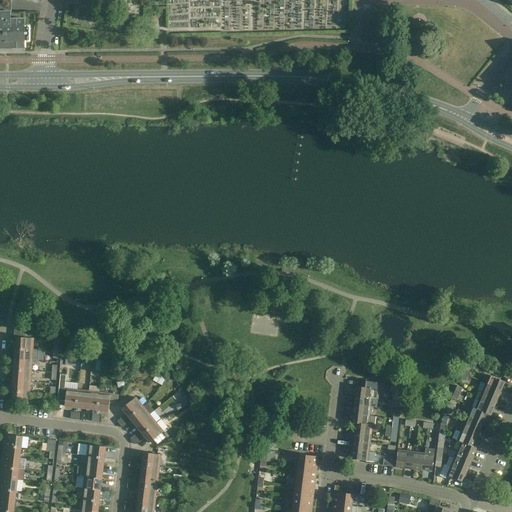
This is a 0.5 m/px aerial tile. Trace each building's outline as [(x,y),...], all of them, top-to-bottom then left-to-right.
[(0,0),(0,50),(24,50),(24,49),(25,49),(25,42),(30,42),(30,26),(25,26),(25,12),(11,12),(11,6),(11,0),(21,0),(29,0),(28,0),(36,0),(35,0),(0,0)] [(15,348),(33,349),(34,338),(16,337),(15,348)] [(15,348),(14,359),(32,360),(38,361),(38,350),(33,349),(15,348)] [(31,371),(32,360),(14,359),(14,370),(31,371)] [(31,371),(14,370),(13,381),(31,382),(31,371)] [(157,374),(154,380),(162,384),(165,379),(157,374)] [(60,375),(58,400),(65,401),(65,406),(76,407),(78,390),(77,390),(78,384),(65,382),(66,375),(60,375)] [(489,375),(486,384),(501,390),(505,382),(489,375)] [(31,382),(13,381),(12,391),(30,393),(31,382)] [(356,386),(355,396),(372,398),(378,399),(379,392),(380,383),(376,382),(362,381),(361,387),(356,386)] [(395,401),(404,402),(406,382),(394,381),(392,400),(395,401)] [(482,392),(498,399),(501,390),(486,384),(482,392)] [(89,391),(87,409),(97,410),(100,392),(99,392),(100,387),(89,386),(89,391)] [(76,407),(87,409),(89,391),(78,390),(76,407)] [(30,393),(12,391),(11,403),(29,404),(30,393)] [(100,392),(97,410),(109,411),(111,394),(100,392)] [(494,407),(498,399),(482,392),(479,400),(494,407)] [(355,396),(354,405),(371,407),(377,408),(378,399),(372,398),(355,396)] [(122,408),(129,417),(143,406),(136,397),(122,408)] [(487,414),(490,416),(494,407),(479,400),(478,401),(475,399),(472,407),(487,414)] [(188,406),(186,401),(175,406),(178,411),(188,406)] [(353,414),(369,416),(371,407),(354,405),(353,414)] [(129,417),(136,425),(149,414),(143,406),(129,417)] [(483,422),(487,414),(472,407),(468,415),(483,422)] [(480,430),(483,422),(468,415),(468,416),(463,413),(459,422),(464,424),(480,430)] [(136,425),(142,434),(156,423),(149,414),(136,425)] [(353,414),(352,423),(356,423),(372,425),(374,425),(375,417),(369,416),(353,414)] [(441,420),(440,424),(446,425),(447,420),(449,417),(444,415),(441,420)] [(156,423),(142,434),(149,443),(163,432),(156,423)] [(354,432),(371,434),(372,425),(356,423),(354,432)] [(461,432),(476,439),(480,430),(464,424),(461,432)] [(5,430),(4,446),(21,448),(23,437),(12,435),(13,431),(5,430)] [(370,443),(371,434),(354,432),(353,441),(370,443)] [(473,447),(476,439),(461,432),(457,440),(457,441),(461,442),(473,447)] [(50,451),(55,452),(55,451),(54,451),(56,440),(48,439),(46,450),(50,451)] [(369,452),(370,443),(353,441),(352,450),(369,452)] [(461,442),(458,450),(473,457),(477,448),(473,447),(461,442)] [(88,445),(87,456),(104,458),(106,447),(88,445)] [(4,446),(2,456),(20,458),(21,448),(4,446)] [(425,453),(423,470),(432,471),(434,454),(435,449),(425,448),(425,453)] [(352,450),(351,459),(368,461),(374,462),(375,453),(369,452),(352,450)] [(405,468),(407,451),(398,450),(396,467),(405,468)] [(469,465),(473,457),(458,450),(454,458),(469,465)] [(407,451),(405,468),(414,469),(416,452),(407,451)] [(142,464),(160,466),(161,455),(143,452),(142,464)] [(416,452),(414,469),(423,470),(425,453),(416,452)] [(299,454),(298,465),(317,468),(318,456),(299,454)] [(2,456),(1,467),(19,469),(20,458),(2,456)] [(87,456),(85,467),(103,469),(104,458),(87,456)] [(394,457),(388,456),(384,459),(383,465),(392,466),(394,457)] [(466,473),(469,465),(454,458),(451,467),(466,473)] [(160,466),(142,464),(141,474),(158,476),(160,466)] [(317,468),(298,465),(297,476),(316,478),(317,468)] [(1,467),(0,476),(0,478),(17,480),(19,469),(1,467)] [(85,467),(84,478),(102,480),(103,469),(85,467)] [(462,482),(466,473),(451,467),(447,475),(462,482)] [(141,474),(139,485),(157,487),(158,476),(141,474)] [(316,478),(297,476),(295,487),(314,489),(316,478)] [(0,478),(0,489),(16,491),(17,480),(0,478)] [(84,478),(83,488),(101,490),(102,480),(84,478)] [(139,485),(138,496),(156,498),(157,487),(139,485)] [(335,485),(333,503),(352,505),(353,494),(347,493),(348,487),(335,485)] [(314,489),(295,487),(294,498),(313,500),(314,489)] [(83,488),(82,499),(99,501),(101,490),(83,488)] [(0,489),(0,499),(15,502),(16,491),(0,489)] [(411,496),(401,493),(399,502),(409,504),(411,496)] [(138,496),(137,507),(154,509),(156,498),(138,496)] [(313,500),(294,498),(293,508),(312,511),(313,500)] [(426,511),(450,511),(451,511),(439,507),(441,500),(431,498),(426,511)] [(13,511),(15,502),(0,499),(0,510),(10,511),(13,511)] [(82,499),(80,510),(98,511),(99,501),(82,499)] [(333,503),(331,511),(350,511),(352,505),(333,503)]
